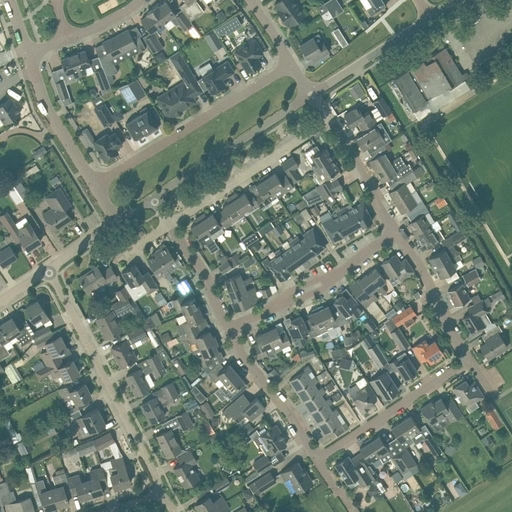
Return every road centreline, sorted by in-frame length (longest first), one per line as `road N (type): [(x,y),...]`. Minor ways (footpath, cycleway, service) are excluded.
road 1 (residential): [(317,458),(468,358),(395,233)]
road 2 (residential): [(162,492),(49,269)]
road 3 (residential): [(95,184),(295,62)]
road 4 (residential): [(226,328),(340,271),(395,233)]
road 5 (residential): [(171,223),(331,120)]
road 6 (unclassified): [(155,198),(314,95)]
road 7 (residential): [(317,458),(226,328)]
road 8 (residential): [(95,184),(45,105),(30,55)]
road 9 (unclassified): [(314,95),(430,19)]
road 10 (residential): [(395,233),(331,120)]
